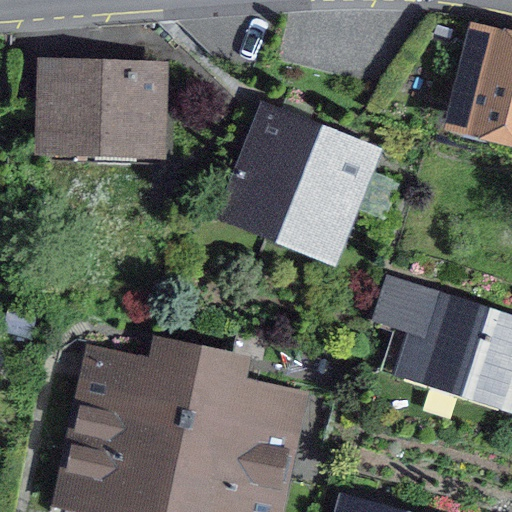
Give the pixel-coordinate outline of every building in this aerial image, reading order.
[(511,27),(472,18),(448,121),(511,136),(511,27)] [(170,54),(37,52),(35,147),(51,147),(51,156),(159,159),(160,149),(168,149),(170,54)] [(386,142),(261,95),(217,209),(342,257),(386,142)] [(409,327),(396,368),(511,404),(511,310),(387,271),(373,316),(409,327)] [(284,511),(311,388),(247,374),(252,349),(154,328),(149,353),(86,340),(51,501),(101,511),(284,511)] [(437,511),(344,487),(336,511),(437,511)]
